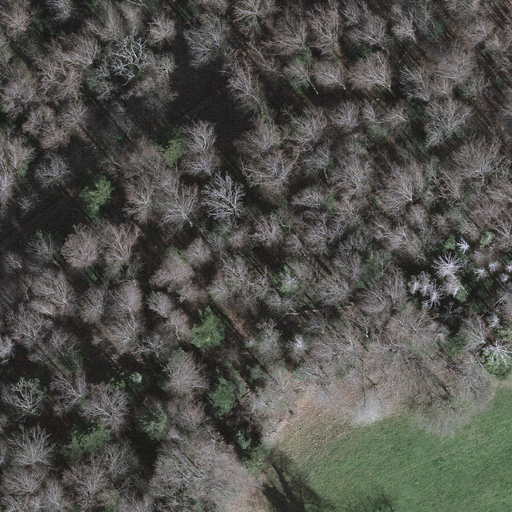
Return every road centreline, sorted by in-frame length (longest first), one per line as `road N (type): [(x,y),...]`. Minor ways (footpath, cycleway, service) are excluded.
road 1 (track): [(149,161),(303,0)]
road 2 (track): [(149,161),(35,232),(0,265)]
